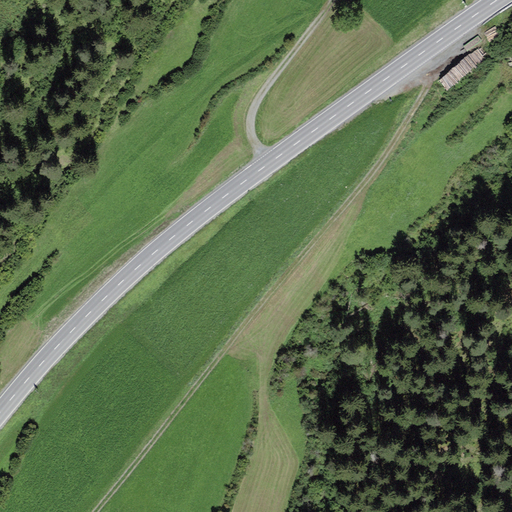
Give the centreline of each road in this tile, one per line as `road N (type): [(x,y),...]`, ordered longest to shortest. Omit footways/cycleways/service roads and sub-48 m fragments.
road 1 (primary): [(493,0),(129,270),(0,403)]
road 2 (track): [(271,159),(250,132),(255,99),(328,0)]
